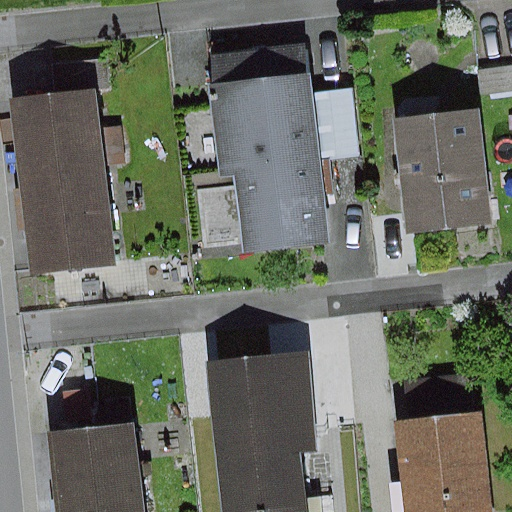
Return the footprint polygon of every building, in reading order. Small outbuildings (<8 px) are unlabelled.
[(253,185),(260,252),(339,243),(319,58),(223,68),(236,187),(253,185)] [(126,100),(34,110),(52,269),(143,259),(126,100)] [(494,120),(413,130),(427,235),(507,225),(494,120)] [(321,511),(309,360),(229,367),(241,511),(321,511)] [(506,511),(498,413),(417,420),(424,511),(506,511)] [(151,511),(145,430),(61,437),(67,511),(151,511)]
